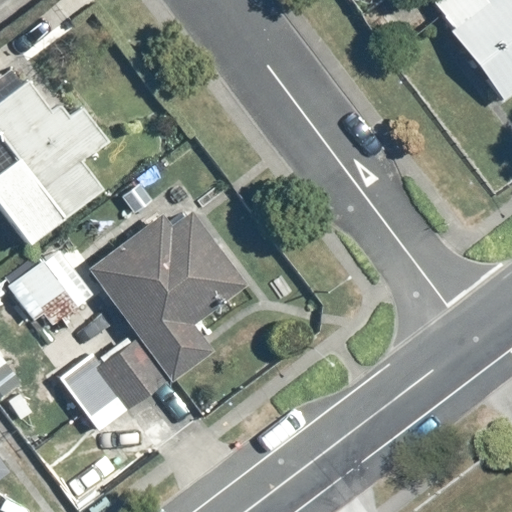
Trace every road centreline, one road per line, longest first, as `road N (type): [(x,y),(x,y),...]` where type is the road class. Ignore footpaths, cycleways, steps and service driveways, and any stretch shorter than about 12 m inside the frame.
road 1 (residential): [(211,0),(474,336)]
road 2 (residential): [(239,511),(474,336)]
